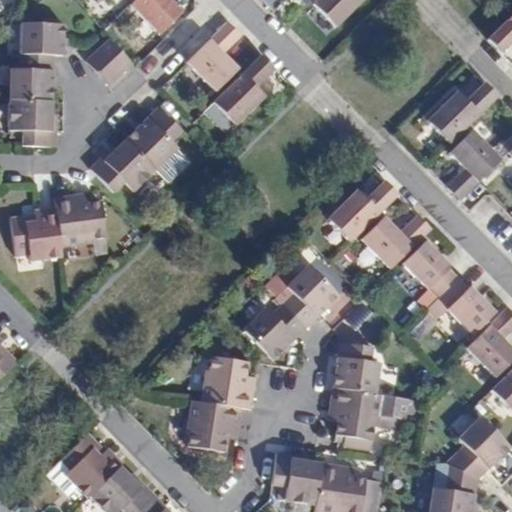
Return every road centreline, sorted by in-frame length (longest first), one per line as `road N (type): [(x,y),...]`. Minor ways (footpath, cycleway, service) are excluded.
road 1 (residential): [(511,286),(233,0)]
road 2 (residential): [(0,164),(75,156),(98,112),(143,86),(227,0)]
road 3 (residential): [(0,307),(205,511)]
road 4 (residential): [(422,0),(511,91)]
